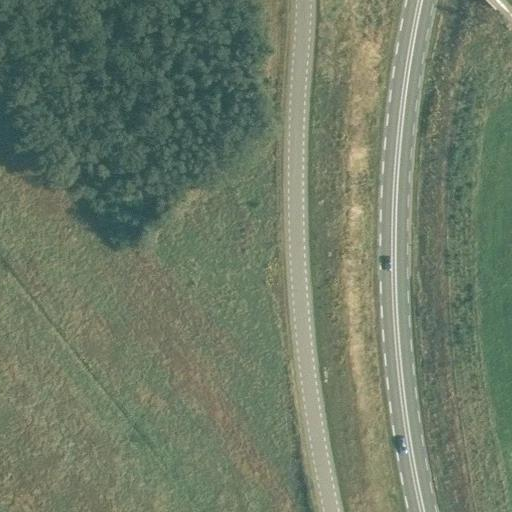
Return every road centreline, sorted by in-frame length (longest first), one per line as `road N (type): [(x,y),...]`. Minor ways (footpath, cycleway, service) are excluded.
road 1 (primary): [(421,511),(401,398),(393,262),(398,124),(418,0)]
road 2 (unclassified): [(302,0),(298,268),(330,511)]
